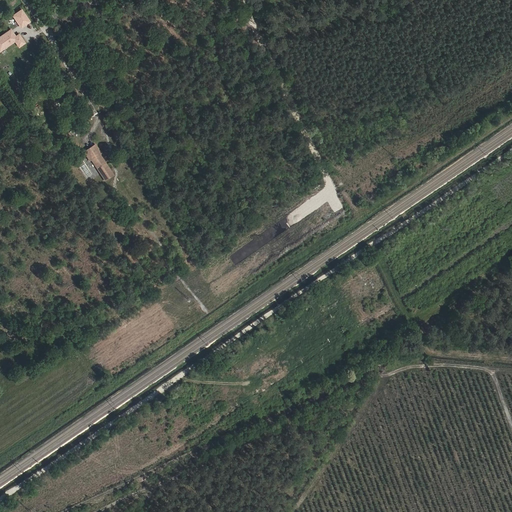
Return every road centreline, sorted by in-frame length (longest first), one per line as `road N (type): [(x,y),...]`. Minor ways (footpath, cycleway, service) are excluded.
road 1 (track): [(511,149),(0,499)]
road 2 (track): [(372,375),(327,390),(97,511)]
road 3 (track): [(280,511),(372,375),(437,363),(494,367)]
road 4 (track): [(511,359),(423,345),(374,243)]
